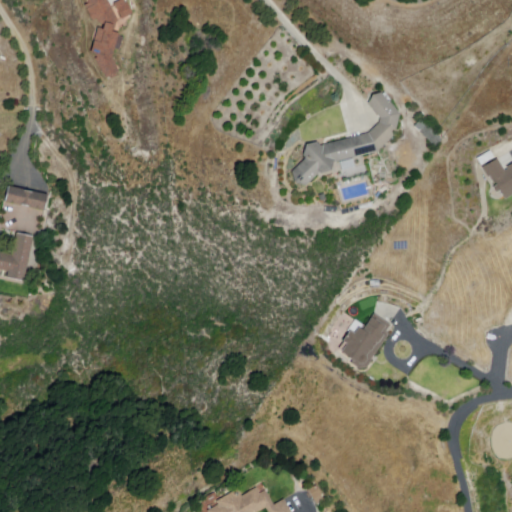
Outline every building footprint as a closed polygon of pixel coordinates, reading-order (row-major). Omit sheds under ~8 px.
[(117,70),(110,56),(117,33),(110,31),(113,21),(116,19),(105,0),(88,0),(90,3),(86,5),(93,19),(97,16),(99,20),(107,23),(104,31),(106,31),(101,43),(95,41),(91,51),(95,52),(98,57),(96,58),(106,77),(109,75),(110,77),(115,75),(114,73),(117,70)] [(121,17),(115,3),(121,0),(123,0),(125,4),(127,3),(131,12),(121,17)] [(370,92),(382,90),(399,115),(395,132),(380,150),(335,163),(331,168),(320,173),(304,187),(291,183),(291,173),(302,160),(302,145),(310,142),(318,145),(370,131),(376,123),(379,119),(367,104),(370,92)] [(420,120),(441,139),(435,146),(413,127),(420,120)] [(497,157),(480,166),(486,178),(490,176),(496,187),(492,188),(495,193),(499,190),(503,197),(511,192),(511,163),(506,166),(507,169),(504,171),(497,157)] [(11,186),(53,196),(49,212),(7,203),(11,186)] [(0,228),(39,240),(26,284),(0,276),(0,228)] [(370,317),(382,327),(377,333),(380,336),(362,359),(364,361),(358,368),(339,352),(344,346),(339,341),(346,332),(350,335),(356,328),(360,330),(370,317)] [(260,483),(273,506),(285,500),(291,511),(267,511),(265,508),(258,511),(206,511),(216,507),(214,503),(231,493),(234,497),(239,494),(241,498),(251,493),(249,489),(260,483)]
